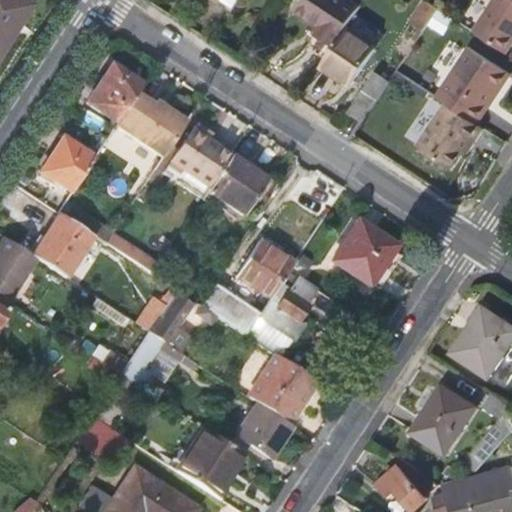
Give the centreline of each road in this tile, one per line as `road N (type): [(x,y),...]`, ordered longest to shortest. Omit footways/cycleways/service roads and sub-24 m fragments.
road 1 (residential): [(105,0),(471,242)]
road 2 (residential): [(471,242),(296,511)]
road 3 (residential): [(91,0),(0,140)]
